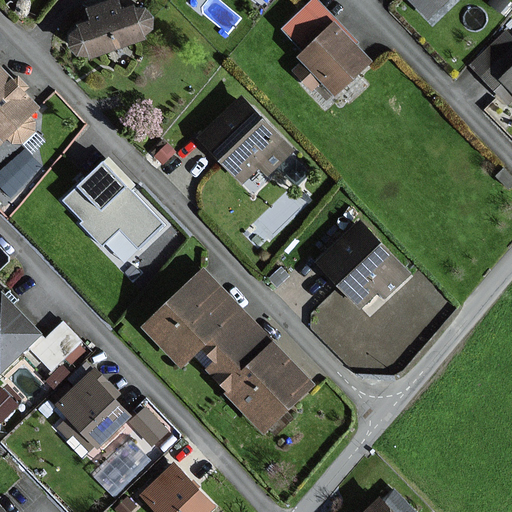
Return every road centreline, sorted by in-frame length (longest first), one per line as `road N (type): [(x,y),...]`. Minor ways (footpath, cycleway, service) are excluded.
road 1 (residential): [(13,36),(383,415)]
road 2 (residential): [(0,226),(276,511)]
road 3 (residential): [(511,263),(383,415)]
road 4 (residential): [(383,415),(302,511)]
